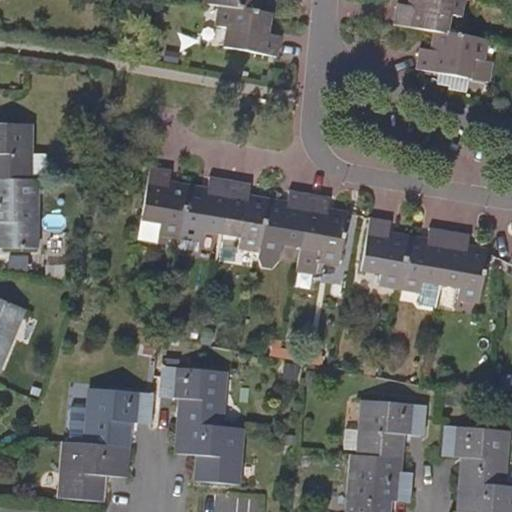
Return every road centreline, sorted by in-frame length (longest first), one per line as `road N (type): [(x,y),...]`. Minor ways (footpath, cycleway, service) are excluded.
road 1 (residential): [(511,139),(345,67),(319,39)]
road 2 (residential): [(318,151),(343,171),(511,198)]
road 3 (residential): [(318,151),(281,163),(167,137)]
